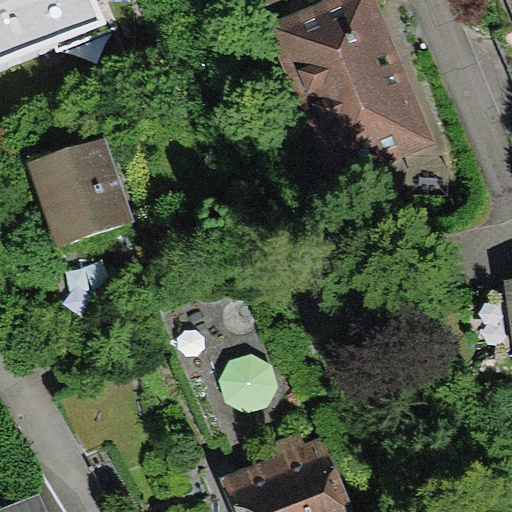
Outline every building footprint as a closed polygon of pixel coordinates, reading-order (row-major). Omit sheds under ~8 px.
[(0,0),(0,57),(95,21),(87,0),(0,0)] [(357,0),(256,0),(327,166),(413,130),(357,0)] [(511,0),(497,0),(511,34),(511,0)] [(104,154),(36,177),(60,248),(128,225),(104,154)] [(511,258),(501,260),(511,367),(511,366),(511,258)] [(344,511),(325,461),(237,495),(243,511),(344,511)] [(0,497),(0,511),(28,511),(22,491),(0,497)]
